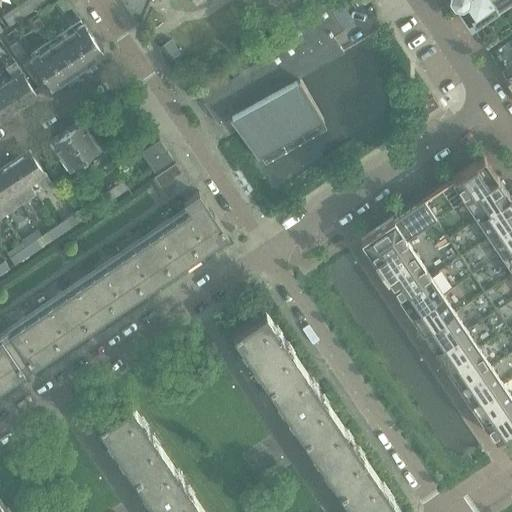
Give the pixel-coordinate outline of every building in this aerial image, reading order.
[(44,0),(23,0),(20,2),(27,13),(45,1),(44,0)] [(66,0),(57,0),(56,1),(69,19),(76,14),(66,0)] [(122,0),(139,25),(149,0),(122,0)] [(285,28),(291,37),(229,79),(223,70),(227,68),(226,66),(194,88),(201,99),(218,124),(224,120),(230,117),(241,132),(242,135),(258,158),(260,157),(258,153),(264,149),(267,153),(269,152),(266,148),(280,140),(282,144),(284,143),(282,139),(296,131),(298,136),(300,134),(298,130),(311,123),(314,127),(316,125),(313,121),(320,118),(322,122),(324,121),(300,77),(343,52),(339,45),(332,36),(344,28),(331,10),(324,1),(325,1),(324,0),(323,0),(281,29),(282,30),(285,28)] [(497,6),(492,0),(453,0),(454,0),(470,25),(497,7),(497,6)] [(20,2),(2,14),(10,25),(27,13),(20,2)] [(83,21),(57,39),(77,68),(103,50),(83,21)] [(496,43),(492,37),(482,43),(487,49),(496,43)] [(18,56),(22,64),(38,86),(47,80),(51,85),(77,68),(57,39),(33,55),(29,48),(25,51),(17,40),(9,46),(17,57),(18,56)] [(12,77),(5,82),(22,105),(37,95),(14,61),(5,67),(12,77)] [(511,61),(500,70),(504,75),(511,86),(511,61)] [(0,107),(6,116),(22,105),(5,82),(0,85),(0,107)] [(432,96),(419,105),(420,107),(424,111),(426,115),(439,106),(432,96)] [(81,119),(51,139),(74,173),(82,168),(77,160),(99,146),(81,119)] [(159,140),(141,151),(154,171),(172,159),(159,140)] [(29,149),(13,160),(29,184),(29,183),(36,179),(43,189),(52,183),(29,149)] [(511,198),(483,155),(453,176),(511,264),(511,198)] [(0,174),(20,204),(36,194),(29,183),(29,184),(13,160),(0,168),(0,174)] [(181,173),(175,164),(175,163),(154,177),(161,188),(182,174),(182,173),(181,173)] [(0,174),(0,208),(4,215),(20,204),(0,174)] [(183,174),(182,174),(161,188),(168,198),(189,184),(189,183),(188,184),(182,175),(183,174)] [(122,181),(103,194),(108,201),(127,188),(122,181)] [(0,388),(24,372),(23,370),(31,365),(32,367),(228,235),(198,191),(183,202),(189,210),(10,332),(7,327),(0,331),(0,338),(0,339),(0,338),(0,388)] [(494,437),(511,424),(511,389),(406,230),(437,210),(426,194),(360,237),(494,437)] [(76,212),(61,222),(66,229),(81,219),(76,212)] [(61,222),(47,232),(52,239),(66,229),(61,222)] [(37,230),(22,241),(30,253),(45,243),(37,230)] [(22,241),(7,252),(15,264),(30,253),(22,241)] [(4,260),(0,263),(0,274),(10,268),(4,260)] [(232,333),(267,384),(299,362),(265,311),(232,333)] [(267,384),(301,434),(333,412),(299,362),(267,384)] [(98,425),(132,475),(164,453),(130,402),(98,425)] [(301,434),(335,485),(368,463),(333,412),(301,434)] [(164,453),(132,475),(156,511),(185,511),(199,503),(164,453)] [(400,511),(368,463),(335,485),(353,511),(400,511)] [(0,511),(8,511),(0,500),(0,511)] [(185,511),(204,511),(199,503),(185,511)]
